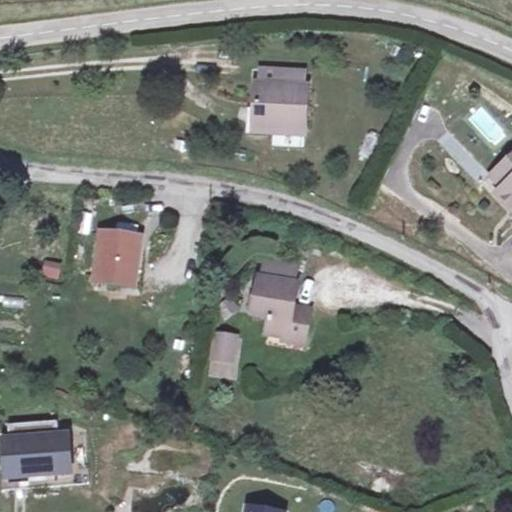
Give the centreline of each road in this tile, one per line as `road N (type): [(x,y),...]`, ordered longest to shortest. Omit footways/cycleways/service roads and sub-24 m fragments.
road 1 (unclassified): [(498,322),(479,293),(326,217),(149,178),(37,173),(0,163)]
road 2 (secondary): [(511,52),(447,24),(309,4),(0,36)]
